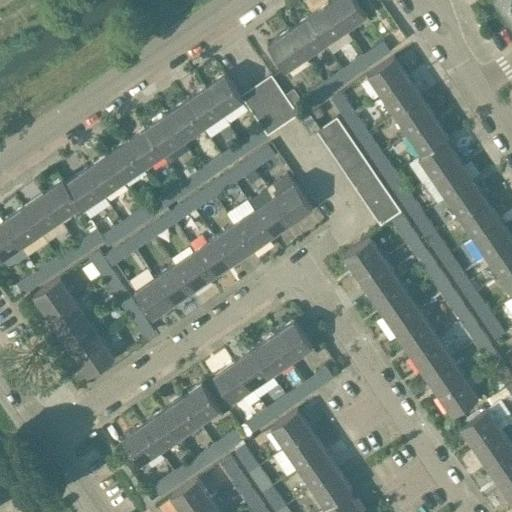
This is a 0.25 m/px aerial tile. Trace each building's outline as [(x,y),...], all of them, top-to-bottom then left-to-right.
[(357,0),(329,0),(329,1),(347,28),(367,14),(357,0)] [(326,42),(347,28),(329,1),(308,15),(326,42)] [(308,15),(288,29),(306,56),(326,42),(308,15)] [(287,68),(306,56),(288,29),(269,41),(287,68)] [(371,63),(392,49),(385,39),(364,53),(371,63)] [(371,63),(364,53),(344,68),(351,78),(371,63)] [(409,74),(395,54),(368,72),(382,92),(409,74)] [(351,78),(344,68),(324,81),(331,92),(351,78)] [(242,94),(226,70),(205,85),(223,112),(244,97),(242,94)] [(279,96),(285,92),(272,73),(262,80),(275,99),(279,96)] [(422,94),(409,74),(382,92),(396,112),(422,94)] [(252,87),(265,106),(275,99),(262,80),(252,87)] [(331,92),(324,81),(304,95),(312,105),(331,92)] [(185,98),(203,125),(223,112),(205,85),(185,98)] [(255,113),(265,106),(252,87),(242,94),(244,97),(255,113)] [(334,95),(348,116),(358,109),(343,89),(334,95)] [(279,96),(275,99),(288,118),(299,111),(285,92),(279,96)] [(436,114),(422,94),(396,112),(409,132),(436,114)] [(183,139),(203,125),(185,98),(165,112),(183,139)] [(279,124),(288,118),(275,99),(265,106),(278,125),(279,124)] [(278,125),(265,106),(255,113),(263,125),(268,132),(278,125)] [(320,106),(314,110),(318,115),(324,112),(320,106)] [(361,136),(371,129),(358,109),(348,116),(361,136)] [(163,152),(183,139),(165,112),(145,125),(163,152)] [(409,132),(423,152),(446,136),(450,134),(436,114),(409,132)] [(321,126),(317,128),(324,138),(344,124),(338,115),(321,126)] [(351,134),(344,124),(324,138),(331,148),(351,134)] [(143,166),(163,152),(145,125),(125,139),(143,166)] [(268,132),(263,125),(242,140),(249,150),(270,135),(268,132)] [(361,136),(375,156),(385,149),(371,129),(361,136)] [(351,134),(331,148),(339,159),(359,145),(351,134)] [(446,136),(423,152),(419,154),(434,175),(460,157),(446,136)] [(123,180),(143,166),(125,139),(105,153),(123,180)] [(249,150),(242,140),(222,154),(229,164),(249,150)] [(273,141),(249,157),(256,167),(280,150),(273,141)] [(366,156),(359,145),(339,159),(346,169),(366,156)] [(389,176),(398,169),(385,149),(375,156),(389,176)] [(103,193),(123,180),(105,153),(85,166),(103,193)] [(229,164),(222,154),(202,167),(209,177),(229,164)] [(366,156),(346,169),(353,180),(373,166),(366,156)] [(229,171),(236,180),(256,167),(249,157),(229,171)] [(474,177),(460,157),(434,175),(447,195),(474,177)] [(84,206),(103,193),(85,166),(66,179),(82,203),(84,206)] [(380,177),(373,166),(353,180),(360,191),(380,177)] [(209,177),(202,167),(182,180),(189,190),(209,177)] [(389,176),(403,196),(412,189),(398,169),(389,176)] [(267,184),(274,193),(292,220),(313,206),(288,170),(267,184)] [(209,184),(216,194),(236,180),(229,171),(209,184)] [(82,203),(66,179),(64,176),(42,190),(61,217),(82,203)] [(362,193),(368,201),(380,193),(388,188),(380,177),(360,191),(362,193)] [(474,177),(447,195),(461,214),(487,196),(474,177)] [(189,190),(182,180),(162,194),(169,204),(189,190)] [(189,198),(196,207),(216,194),(209,184),(189,198)] [(395,199),(388,188),(380,193),(368,201),(375,212),(395,199)] [(416,216),(425,209),(414,193),(412,189),(403,196),(416,216)] [(41,231),(61,217),(42,190),(22,204),(41,231)] [(279,229),(292,220),(274,193),(254,207),(272,234),(279,229)] [(169,204),(162,194),(142,208),(149,218),(169,204)] [(501,217),(487,196),(461,214),(474,235),(501,217)] [(169,211),(176,221),(196,207),(189,198),(169,211)] [(401,208),(395,199),(375,212),(381,222),(401,208)] [(3,217),(21,244),(41,231),(22,204),(3,217)] [(234,221),(252,248),(272,234),(254,207),(234,221)] [(149,218),(142,208),(123,221),(129,231),(149,218)] [(416,216),(429,235),(439,229),(425,209),(416,216)] [(149,225),(156,235),(176,221),(169,211),(149,225)] [(404,212),(394,219),(408,240),(418,233),(404,212)] [(0,255),(1,257),(21,244),(3,217),(0,219),(0,255)] [(511,232),(501,217),(474,235),(488,254),(511,237),(511,232)] [(129,231),(123,221),(103,234),(105,237),(110,244),(129,231)] [(232,261),(252,248),(234,221),(214,234),(232,261)] [(129,238),(136,248),(156,235),(149,225),(129,238)] [(84,252),(105,237),(103,234),(98,227),(98,228),(77,242),(84,252)] [(443,256),(453,249),(439,229),(429,235),(443,256)] [(418,233),(408,240),(421,260),(432,253),(418,233)] [(214,234),(194,248),(212,275),(232,261),(214,234)] [(385,255),(371,235),(344,253),(358,273),(385,255)] [(511,266),(511,237),(488,254),(501,274),(511,266)] [(84,252),(77,242),(57,255),(64,265),(84,252)] [(121,244),(106,255),(108,259),(112,265),(128,254),(121,244)] [(101,248),(91,254),(98,266),(108,259),(106,255),(101,248)] [(192,288),(212,275),(194,248),(174,261),(192,288)] [(443,256),(456,275),(466,269),(453,249),(443,256)] [(432,253),(421,260),(435,280),(445,273),(432,253)] [(64,265),(57,255),(38,268),(45,278),(64,265)] [(385,255),(358,273),(372,293),(399,275),(385,255)] [(172,302),(192,288),(174,261),(154,275),(172,302)] [(511,289),(511,266),(501,274),(511,289)] [(45,278),(38,268),(28,275),(18,282),(25,292),(45,278)] [(114,268),(105,274),(118,294),(128,287),(114,268)] [(470,295),(479,288),(466,269),(456,275),(470,295)] [(445,273),(435,280),(448,299),(459,292),(445,273)] [(75,294),(61,274),(35,292),(48,312),(75,294)] [(172,302),(154,275),(135,288),(153,314),(172,302)] [(412,295),(399,275),(372,293),(386,313),(412,295)] [(128,287),(118,294),(132,314),(142,308),(128,287)] [(470,295),(483,315),(493,308),(479,288),(470,295)] [(459,292),(448,299),(462,319),(472,312),(459,292)] [(88,314),(75,294),(48,312),(61,332),(88,314)] [(412,295),(386,313),(399,333),(426,314),(412,295)] [(142,308),(132,314),(145,334),(155,327),(142,308)] [(483,315),(497,335),(506,328),(493,308),(483,315)] [(472,312),(462,319),(476,339),(486,332),(472,312)] [(75,352),(102,335),(88,314),(61,332),(75,352)] [(439,334),(426,314),(399,333),(412,353),(439,334)] [(295,316),(275,330),(293,357),(314,343),(295,316)] [(273,371),(293,357),(275,330),(254,344),(273,371)] [(486,332),(476,339),(489,359),(499,352),(486,332)] [(439,334),(412,353),(426,373),(453,355),(439,334)] [(115,355),(102,335),(75,352),(88,373),(115,355)] [(253,385),(273,371),(254,344),(234,358),(253,385)] [(511,370),(499,352),(489,359),(502,378),(511,371),(511,370)] [(466,374),(453,355),(426,373),(440,392),(466,374)] [(233,398),(253,385),(234,358),(214,371),(233,398)] [(327,365),(308,377),(307,378),(314,387),(333,374),(327,365)] [(466,374),(440,392),(453,412),(480,394),(466,374)] [(314,387),(307,378),(287,392),(293,402),(314,387)] [(203,379),(182,393),(201,420),(221,407),(203,379)] [(293,402),(287,392),(285,393),(267,406),(273,415),(293,402)] [(201,420),(182,393),(162,408),(180,435),(201,420)] [(299,405),(272,423),(286,444),(313,425),(299,405)] [(474,444),(501,425),(488,405),(461,424),(474,444)] [(273,415),(267,406),(247,419),(254,428),(273,415)] [(180,435),(162,408),(142,422),(160,448),(180,435)] [(160,448),(142,422),(122,436),(140,462),(160,448)] [(326,445),(313,425),(286,444),(299,464),(326,445)] [(511,447),(511,441),(501,425),(474,444),(488,464),(511,447)] [(222,450),(242,437),(235,427),(216,441),(222,450)] [(222,450),(216,441),(195,455),(201,465),(222,450)] [(249,468),(259,462),(245,442),(236,449),(249,468)] [(326,445),(299,464),(312,483),(339,465),(326,445)] [(502,484),(511,476),(511,447),(488,464),(502,484)] [(230,453),(219,460),(233,480),(243,473),(230,453)] [(201,465),(195,455),(175,469),(181,478),(201,465)] [(262,488),(272,481),(259,462),(249,468),(262,488)] [(353,485),(339,465),(312,483),(325,504),(349,488),(353,485)] [(181,478),(175,469),(174,469),(155,482),(161,492),(181,478)] [(243,473),(233,480),(246,500),(257,493),(243,473)] [(184,511),(185,511),(211,494),(198,475),(171,493),(184,511)] [(511,476),(502,484),(511,498),(511,476)] [(276,508),(286,501),(272,481),(262,488),(276,508)] [(322,506),(326,511),(356,511),(363,508),(349,488),(325,504),(322,506)] [(269,511),(257,493),(246,500),(254,511),(269,511)] [(223,511),(211,494),(185,511),(223,511)] [(278,511),(293,511),(286,501),(276,508),(278,511)]
